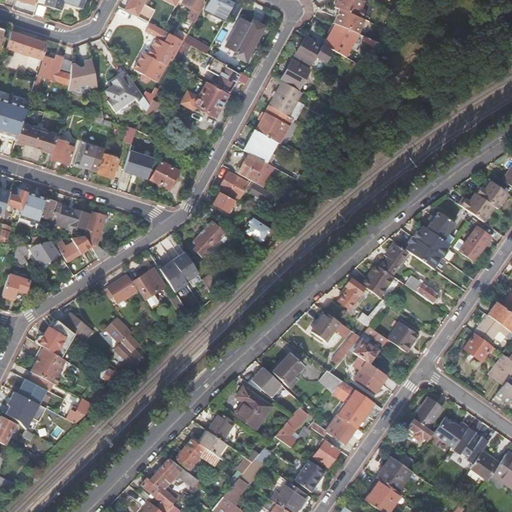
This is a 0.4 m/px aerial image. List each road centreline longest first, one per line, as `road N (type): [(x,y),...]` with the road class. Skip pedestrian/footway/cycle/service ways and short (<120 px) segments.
road 1 (residential): [(81,511),(311,283),(511,128)]
road 2 (residential): [(271,0),(294,11),(176,220)]
road 3 (residential): [(176,220),(21,325)]
road 4 (residential): [(176,220),(0,167)]
road 5 (residential): [(321,511),(424,367)]
road 6 (residential): [(424,367),(511,242)]
road 7 (residential): [(112,0),(96,29),(69,39),(0,16)]
